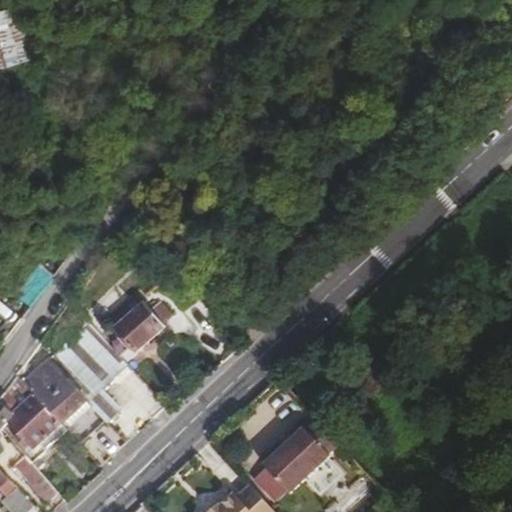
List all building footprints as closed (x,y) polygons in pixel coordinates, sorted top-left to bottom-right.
[(23,5),(0,11),(0,67),(37,57),(23,5)] [(152,306),(167,321),(175,314),(162,298),(152,306)] [(169,323),(167,321),(152,306),(147,300),(135,311),(130,306),(121,313),(126,319),(118,326),(140,349),(169,323)] [(107,384),(131,362),(95,323),(28,384),(37,394),(65,423),(91,399),(98,407),(109,420),(125,405),(107,384)] [(28,384),(20,376),(6,397),(11,401),(21,390),(30,400),(37,394),(28,384)] [(37,448),(45,441),(65,423),(37,394),(30,400),(20,409),(16,413),(11,420),(37,448)] [(11,401),(6,397),(3,402),(16,413),(20,409),(11,401)] [(65,423),(72,431),(98,407),(91,399),(65,423)] [(16,413),(3,402),(0,405),(0,455),(12,445),(1,434),(5,428),(11,420),(16,413)] [(330,454),(341,444),(319,420),(307,430),(306,428),(291,441),(293,443),(286,449),(284,447),(265,464),(290,493),(331,456),(330,454)] [(53,449),(72,431),(65,423),(45,441),(53,449)] [(281,443),(284,447),(286,449),(293,443),(291,441),(288,437),(281,443)] [(49,499),(61,489),(28,454),(19,462),(31,475),(29,477),(49,499)] [(15,480),(0,465),(0,491),(3,489),(15,480)] [(15,480),(3,489),(8,495),(20,486),(15,480)] [(276,511),(251,484),(239,495),(236,491),(220,505),(218,503),(207,511),(276,511)] [(20,486),(8,495),(12,499),(9,502),(17,511),(27,511),(37,504),(20,486)]
